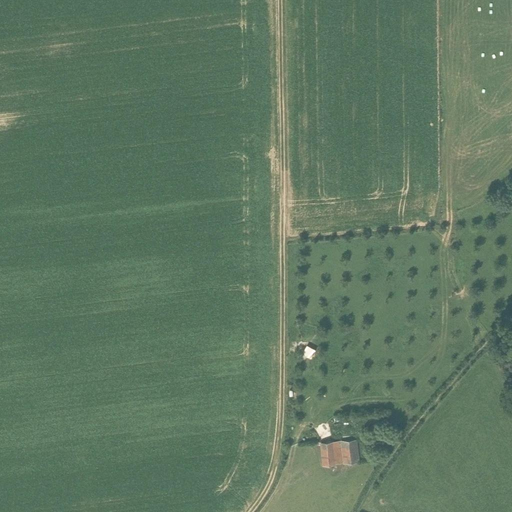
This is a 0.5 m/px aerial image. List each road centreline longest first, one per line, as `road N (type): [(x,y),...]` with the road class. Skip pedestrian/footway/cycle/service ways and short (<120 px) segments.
road 1 (track): [(251,511),(277,468),(282,239)]
road 2 (track): [(282,239),(277,0)]
road 3 (track): [(357,511),(396,449),(486,345)]
